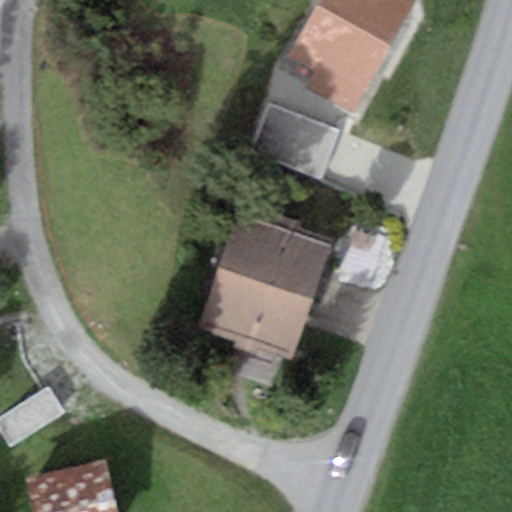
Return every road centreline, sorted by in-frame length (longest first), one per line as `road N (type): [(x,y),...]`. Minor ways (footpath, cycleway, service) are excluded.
road 1 (residential): [(326,490),(83,362),(49,312),(21,229),(19,0)]
road 2 (unclassified): [(511,16),(326,490)]
